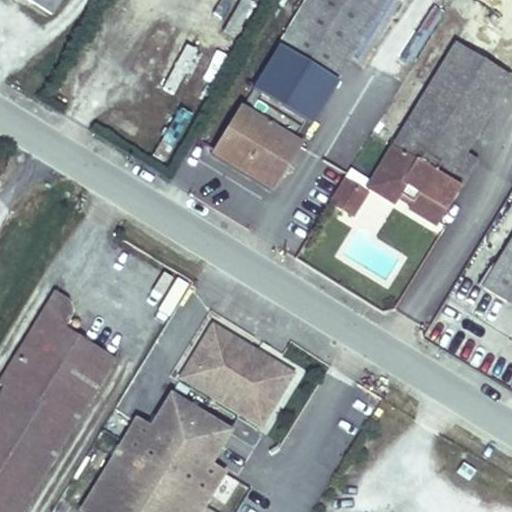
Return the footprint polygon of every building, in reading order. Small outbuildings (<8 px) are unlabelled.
[(60,0),(16,0),(48,19),(60,0)] [(236,39),(249,3),(240,0),(235,0),(223,34),(236,39)] [(402,0),(303,0),(247,92),(309,130),(348,68),(357,74),(402,0)] [(475,166),(464,159),(510,82),(452,47),(363,192),(433,235),(475,166)] [(216,86),(226,56),(212,51),(202,81),(216,86)] [(175,149),(187,114),(174,109),(161,144),(175,149)] [(300,149),(237,111),(206,162),(268,201),(300,149)] [(349,222),(366,195),(344,181),(328,208),(349,222)] [(511,238),(478,294),(511,314),(511,238)] [(0,511),(22,511),(113,364),(59,332),(70,313),(65,303),(50,294),(0,376),(0,511)] [(209,327),(175,382),(258,433),(292,378),(258,357),(253,365),(235,354),(240,346),(209,327)] [(258,357),(240,346),(235,354),(253,365),(258,357)] [(229,436),(166,398),(146,432),(131,423),(76,511),(203,511),(224,478),(209,469),(229,436)]
